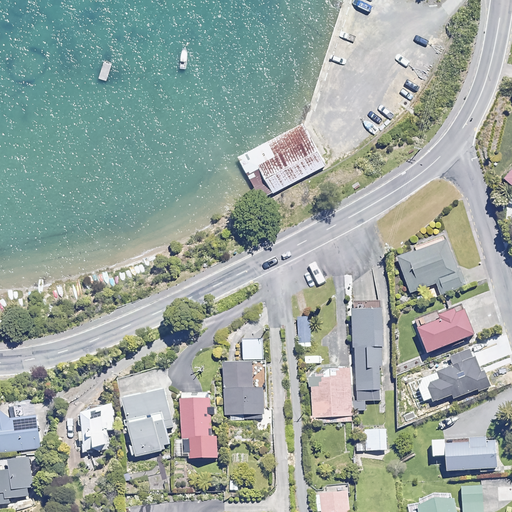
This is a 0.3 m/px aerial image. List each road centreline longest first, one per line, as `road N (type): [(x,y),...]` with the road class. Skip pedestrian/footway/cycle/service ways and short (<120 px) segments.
road 1 (tertiary): [(455,139),(404,183),(261,262),(72,348),(0,362)]
road 2 (residential): [(511,349),(455,139)]
road 3 (tertiary): [(501,0),(486,73),(455,139)]
